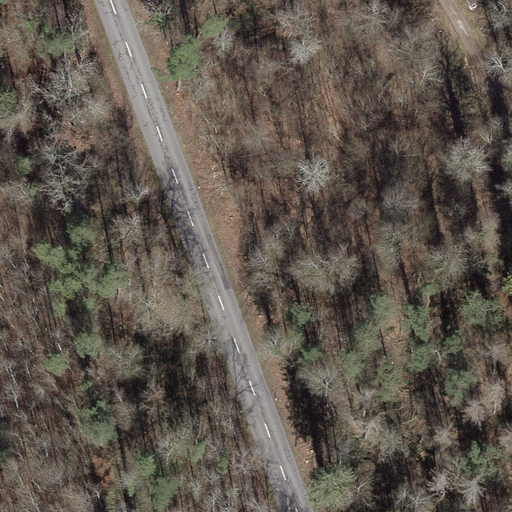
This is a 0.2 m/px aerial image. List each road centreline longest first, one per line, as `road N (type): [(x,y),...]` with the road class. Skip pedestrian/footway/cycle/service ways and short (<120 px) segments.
road 1 (tertiary): [(298,511),(109,0)]
road 2 (track): [(447,0),(511,122)]
